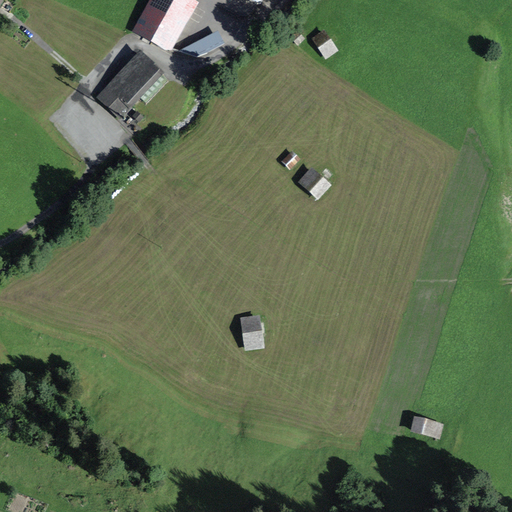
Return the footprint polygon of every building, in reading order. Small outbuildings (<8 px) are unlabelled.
[(193,5),(184,0),(153,0),(136,30),(169,49),(193,5)] [(326,57),(335,51),(323,32),(313,38),(326,57)] [(223,43),(217,33),(179,52),(196,56),(223,43)] [(297,44),(302,39),(296,33),(291,38),(297,44)] [(140,55),(100,97),(120,117),(160,74),(140,55)] [(283,162),(289,168),(298,160),(291,153),(283,162)] [(317,197),(327,186),(311,171),(300,182),(317,197)] [(242,320),(246,349),(261,347),(257,319),(242,320)] [(417,420),(414,431),(438,438),(441,426),(431,423),(417,420)]
